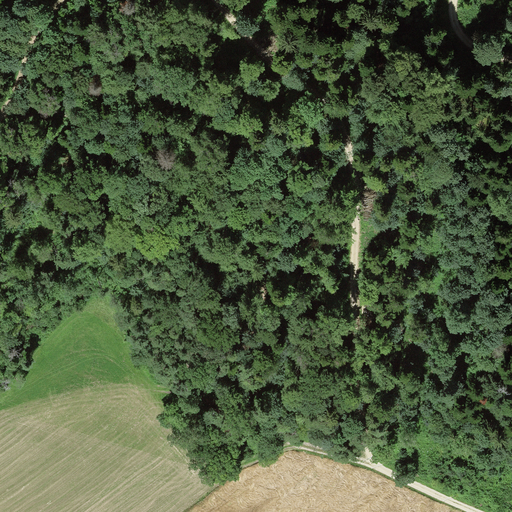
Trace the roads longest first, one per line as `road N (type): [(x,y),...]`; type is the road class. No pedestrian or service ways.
road 1 (track): [(218,0),(259,52),(321,98),(343,129),(356,193),(359,409),(373,465),(478,511)]
road 2 (track): [(1,114),(54,113),(108,150),(139,234),(162,334),(202,413),(245,434),(373,465)]
road 3 (track): [(434,491),(419,426),(428,290),(419,182),(405,111),(348,0)]
road 4 (track): [(0,116),(25,53),(59,0)]
